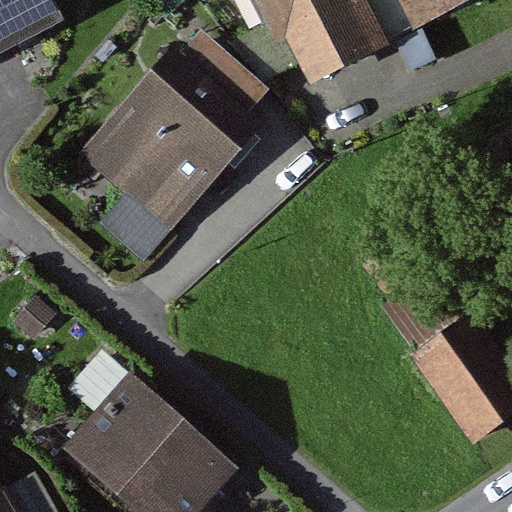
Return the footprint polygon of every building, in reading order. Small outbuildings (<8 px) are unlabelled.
[(0,0),(0,55),(64,21),(52,0),(0,0)] [(494,0),(280,0),(330,90),(494,0)] [(274,129),(182,50),(82,166),(127,205),(102,234),(149,274),(274,129)] [(511,352),(484,311),(420,355),(480,443),(511,421),(511,352)] [(220,511),(250,478),(129,372),(68,442),(148,511),(220,511)] [(0,511),(23,511),(0,472),(0,511)]
